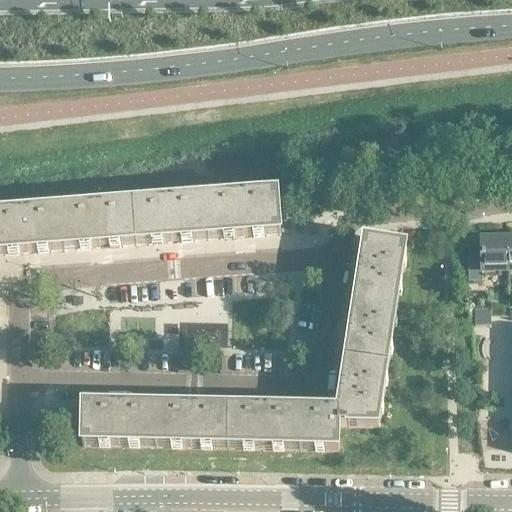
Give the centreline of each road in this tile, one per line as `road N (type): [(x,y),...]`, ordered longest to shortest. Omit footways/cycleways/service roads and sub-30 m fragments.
road 1 (primary): [(0,76),(187,67),(511,33)]
road 2 (residential): [(18,381),(313,385),(333,258)]
road 3 (residential): [(18,381),(16,304),(24,282),(333,258)]
road 4 (residential): [(333,258),(346,215),(511,204)]
road 5 (residential): [(235,501),(387,502)]
road 6 (residential): [(387,502),(511,502)]
road 7 (residential): [(20,501),(18,381)]
